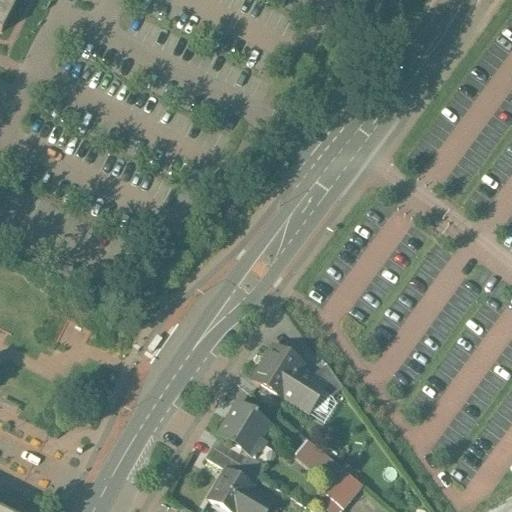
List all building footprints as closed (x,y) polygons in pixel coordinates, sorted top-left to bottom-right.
[(0,0),(0,34),(0,35),(17,0),(0,0)] [(301,368),(272,350),(251,383),(281,401),(298,373),(301,368)] [(342,392),(325,368),(314,376),(311,381),(324,389),(320,394),(330,400),(342,392)] [(298,373),(281,401),(306,416),(320,394),(324,389),(311,381),(298,373)] [(256,417),(237,406),(236,407),(237,408),(217,440),(247,460),(255,464),(265,448),(257,443),(267,426),(255,418),(256,417)] [(247,460),(217,440),(211,450),(241,469),(247,460)] [(342,511),(362,489),(306,443),(294,457),(326,483),(312,500),(326,511),(342,511)] [(241,469),(211,450),(204,462),(224,474),(225,472),(240,481),(245,472),(241,469)] [(225,474),(217,488),(216,488),(207,504),(221,511),(237,511),(250,491),(251,488),(240,481),(225,472),(224,474),(225,474)] [(267,511),(272,504),(250,491),(237,511),(267,511)]
